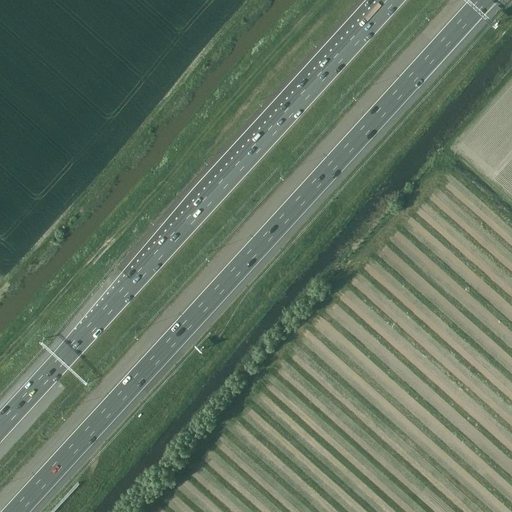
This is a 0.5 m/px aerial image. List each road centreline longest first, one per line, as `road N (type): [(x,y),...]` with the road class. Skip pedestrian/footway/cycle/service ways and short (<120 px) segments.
road 1 (motorway): [(15,511),(483,0)]
road 2 (motorway): [(389,0),(0,427)]
